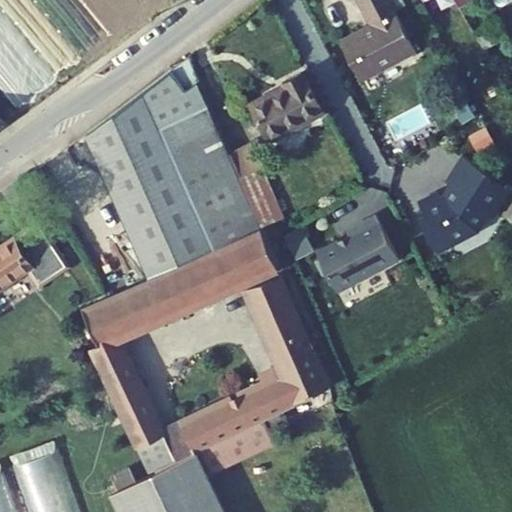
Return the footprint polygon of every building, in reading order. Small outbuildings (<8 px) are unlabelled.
[(388,67),(414,52),(392,12),(396,9),(390,0),(357,0),(373,28),(367,31),(388,67)] [(511,41),(498,17),(474,30),(491,61),(511,49),(511,41)] [(388,67),(367,31),(338,47),(359,83),(388,67)] [(189,57),(172,70),(188,91),(199,82),(189,57)] [(272,94),(292,131),(329,111),(306,69),(284,81),(287,86),(272,94)] [(478,106),(499,142),(511,134),(511,99),(506,90),(478,106)] [(264,227),(239,170),(211,107),(162,127),(147,92),(89,134),(151,275),(264,227)] [(272,94),(253,104),(273,142),(292,131),(272,94)] [(264,227),(284,217),(257,162),(239,170),(264,227)] [(379,210),(313,244),(337,289),(403,255),(379,210)] [(0,230),(0,231),(3,236),(10,245),(19,237),(24,243),(38,233),(23,214),(0,230)] [(129,284),(149,327),(282,268),(264,227),(151,275),(129,284)] [(10,245),(3,236),(0,238),(0,275),(20,260),(31,275),(56,257),(38,233),(24,243),(19,237),(10,245)] [(122,339),(132,335),(112,292),(83,305),(102,346),(91,351),(148,474),(283,413),(290,427),(305,420),(299,406),(327,393),(279,278),(249,291),(285,376),(164,431),(122,339)] [(129,284),(112,292),(132,335),(149,327),(129,284)] [(78,511),(56,438),(12,452),(29,511),(78,511)] [(109,495),(116,511),(219,511),(195,456),(109,495)] [(0,511),(16,511),(0,466),(0,511)]
